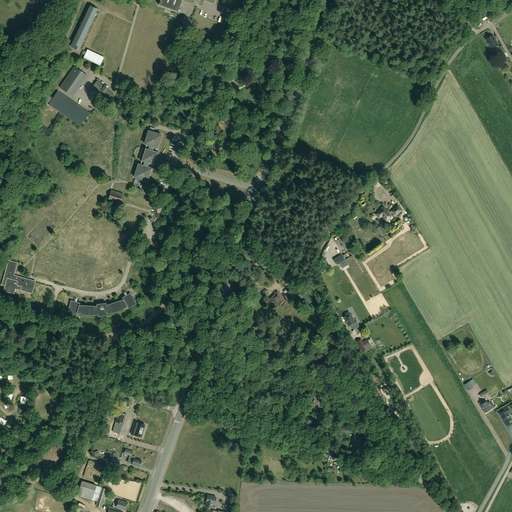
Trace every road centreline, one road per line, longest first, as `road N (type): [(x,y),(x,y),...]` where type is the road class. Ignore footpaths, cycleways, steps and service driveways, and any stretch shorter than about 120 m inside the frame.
road 1 (unclassified): [(417,481),(322,285),(318,256),(343,213),(410,139),(459,49),(511,10)]
road 2 (secondary): [(181,409),(330,0)]
road 3 (unclassified): [(417,481),(181,409)]
road 4 (track): [(0,140),(42,58),(77,63)]
